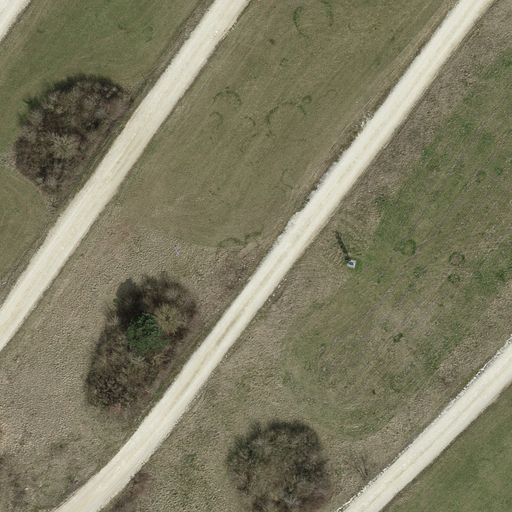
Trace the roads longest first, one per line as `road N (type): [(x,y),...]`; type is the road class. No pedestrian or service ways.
road 1 (track): [(74,511),(143,444),(475,0)]
road 2 (track): [(0,322),(225,0)]
road 3 (track): [(361,511),(511,361)]
